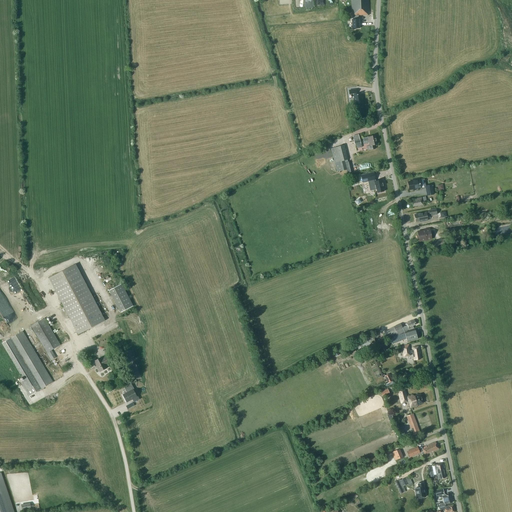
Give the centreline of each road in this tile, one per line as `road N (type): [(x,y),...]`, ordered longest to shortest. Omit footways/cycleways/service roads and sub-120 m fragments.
road 1 (unclassified): [(459,511),(377,100),(378,0)]
road 2 (unclassified): [(134,511),(118,432),(80,366)]
